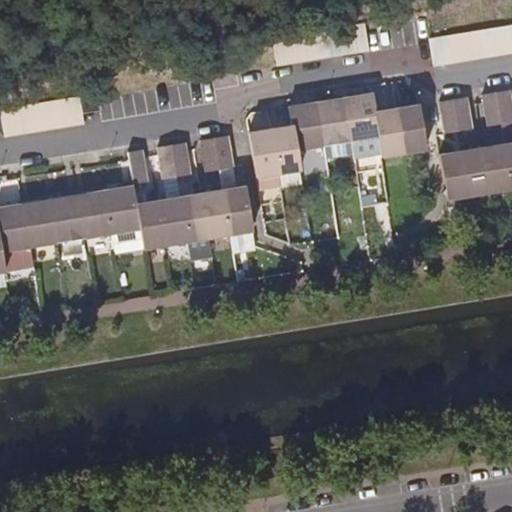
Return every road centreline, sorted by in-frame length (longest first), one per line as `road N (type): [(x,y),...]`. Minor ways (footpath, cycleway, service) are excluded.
road 1 (residential): [(0,150),(216,114),(245,92),(401,67),(426,79),(511,63)]
road 2 (residential): [(511,490),(382,511)]
